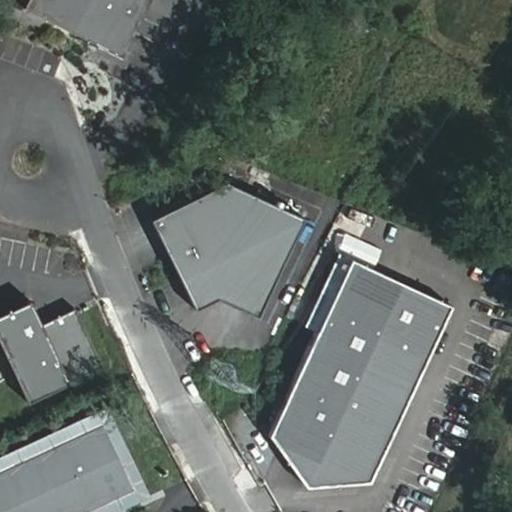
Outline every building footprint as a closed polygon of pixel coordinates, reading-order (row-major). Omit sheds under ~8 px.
[(147,0),(24,0),(23,3),(121,54),(147,0)] [(222,178),(147,216),(192,307),(215,296),(255,315),(301,215),(222,178)] [(352,260),(271,441),(312,494),(371,491),(454,305),(352,260)] [(0,309),(0,344),(25,399),(101,363),(73,305),(40,320),(29,296),(0,309)] [(0,511),(80,511),(132,488),(101,420),(0,466),(0,511)]
